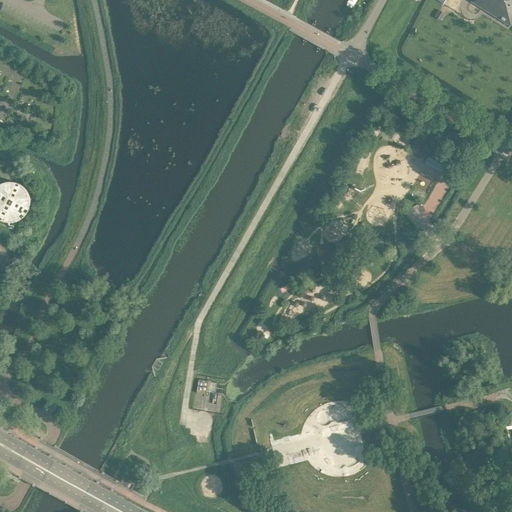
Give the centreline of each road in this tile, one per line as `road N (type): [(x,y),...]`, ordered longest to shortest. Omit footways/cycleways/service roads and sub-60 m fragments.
road 1 (unclassified): [(349,55),(199,322)]
road 2 (unclassified): [(504,147),(349,55)]
road 3 (track): [(115,476),(199,322)]
road 4 (secondary): [(135,511),(0,435)]
road 5 (secondary): [(0,450),(109,511)]
